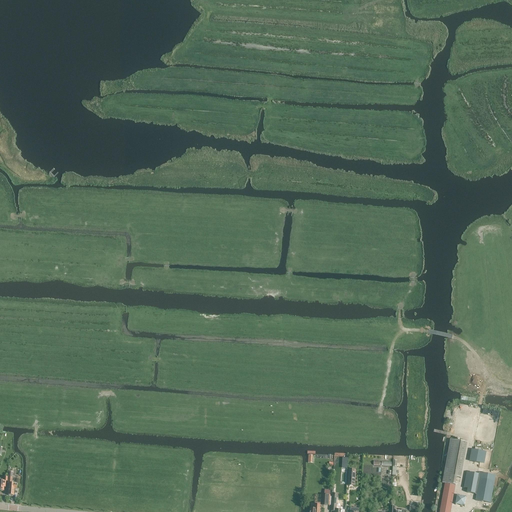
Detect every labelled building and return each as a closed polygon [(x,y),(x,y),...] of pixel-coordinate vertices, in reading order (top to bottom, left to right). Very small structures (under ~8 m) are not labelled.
[(442,483),(445,483),(442,502),(443,502),(441,511),(449,511),(451,503),(452,503),(457,477),(461,478),(468,443),(450,439),(442,483)] [(469,461),(484,464),(486,452),(471,450),(469,461)] [(348,486),(355,486),(356,470),(349,470),(348,486)] [(491,503),(495,482),(478,479),(478,475),(466,472),(463,488),(467,489),(467,493),(476,495),(475,501),(491,503)] [(479,472),(478,475),(478,479),(495,482),(496,475),(479,472)] [(16,489),(17,484),(15,484),(15,483),(9,483),(8,495),(14,496),(14,489),(16,489)] [(345,511),(345,510),(336,509),(336,508),(337,508),(338,493),(332,493),(331,511),(335,511),(345,511)] [(457,496),(455,505),(464,507),(466,498),(457,496)]
